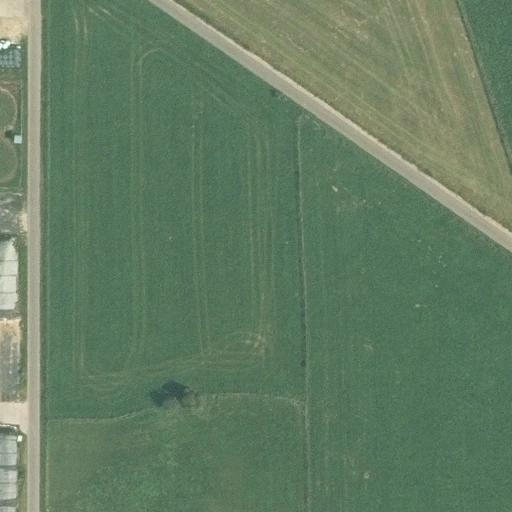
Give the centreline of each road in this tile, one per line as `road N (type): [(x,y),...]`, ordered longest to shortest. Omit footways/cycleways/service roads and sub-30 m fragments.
road 1 (track): [(35,0),(32,511)]
road 2 (track): [(152,0),(511,248)]
